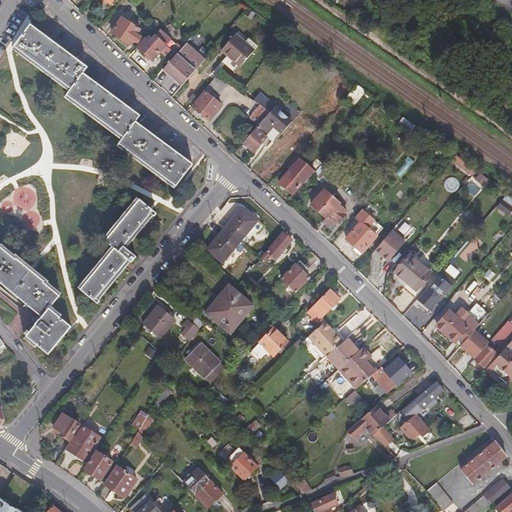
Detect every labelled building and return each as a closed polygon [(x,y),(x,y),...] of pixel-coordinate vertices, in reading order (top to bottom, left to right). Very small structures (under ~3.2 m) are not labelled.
[(138,31),(121,18),(111,33),(128,45),(133,40),(136,42),(140,38),(136,35),(138,31)] [(95,121),(119,139),(115,145),(172,188),(190,164),(133,120),(136,115),(80,72),(85,66),(29,24),(11,48),(67,90),(62,96),(95,121)] [(254,49),(235,33),(221,49),(240,66),(254,49)] [(137,46),(151,59),(165,44),(154,34),(152,36),(148,40),(145,37),(137,46)] [(185,43),(163,68),(182,85),(204,59),(185,43)] [(216,75),(204,89),(204,92),(191,105),(208,120),(222,104),(208,92),(214,85),(221,92),(228,83),(216,75)] [(356,84),(345,97),(353,104),(365,91),(356,84)] [(260,104),(250,117),(259,125),(270,111),(266,108),(260,104)] [(255,129),(243,142),(254,151),(266,137),(265,135),(273,125),(281,132),(291,120),(275,106),(270,111),(259,125),(255,129)] [(396,127),(407,135),(413,126),(402,118),(396,127)] [(300,132),(294,139),(302,146),(323,123),(318,119),(307,131),(305,129),(301,133),(300,132)] [(266,151),(256,161),(266,170),(275,159),(266,151)] [(314,171),(299,158),(278,182),(290,193),(301,181),(304,183),(308,179),(314,171)] [(323,161),(308,179),(312,183),(328,165),(323,161)] [(321,191),(311,203),(320,211),(330,198),(321,191)] [(110,246),(77,288),(96,304),(98,301),(97,299),(128,261),(130,261),(133,257),(124,249),(151,215),(153,216),(155,213),(136,198),(103,240),(110,246)] [(330,198),(320,211),(326,217),(323,220),(333,228),(345,213),(337,205),(337,204),(330,198)] [(243,209),(206,250),(221,264),(258,223),(243,209)] [(360,223),(359,222),(349,234),(345,239),(360,253),(375,236),(379,230),(374,225),(375,224),(375,220),(371,217),(366,217),(363,219),(360,223)] [(359,222),(354,218),(344,229),(349,234),(359,222)] [(389,231),(373,250),(386,261),(403,242),(389,231)] [(284,233),(267,252),(271,256),(276,260),(293,242),(284,233)] [(24,334),(45,352),(68,324),(47,307),(60,292),(1,242),(0,243),(0,281),(40,316),(28,329),(25,328),(23,332),(24,334)] [(265,261),(271,256),(267,252),(261,258),(265,261)] [(429,273),(408,255),(394,272),(414,290),(429,273)] [(298,260),(280,279),(294,293),(308,278),(302,273),(307,268),(298,260)] [(454,281),(441,269),(416,299),(428,310),(439,298),(436,296),(441,290),(444,292),(454,281)] [(252,306),(228,285),(207,309),(218,318),(215,322),(228,333),(252,306)] [(329,290),(307,313),(317,322),(319,319),(339,300),(329,290)] [(173,319),(157,306),(142,323),(158,337),(173,319)] [(292,326),(311,345),(312,344),(325,356),(326,356),(343,340),(336,333),(334,334),(331,330),(329,332),(325,329),(327,327),(319,319),(317,322),(307,313),(306,312),(292,326)] [(467,328),(448,312),(436,326),(455,342),(467,328)] [(181,325),(192,334),(197,329),(186,319),(181,325)] [(258,344),(272,329),(267,324),(253,339),(258,344)] [(502,326),(495,333),(504,340),(510,333),(502,326)] [(272,329),(258,344),(261,347),(272,357),(286,342),(272,329)] [(473,360),(488,342),(473,330),(458,346),(473,360)] [(326,356),(338,368),(357,351),(346,338),(343,340),(326,356)] [(254,355),(261,347),(258,344),(253,339),(245,346),(254,355)] [(488,342),(473,360),(481,367),(498,346),(491,339),(488,342)] [(198,345),(183,360),(207,385),(223,369),(198,345)] [(511,350),(507,345),(487,367),(490,370),(497,375),(501,372),(509,378),(511,375),(511,350)] [(337,369),(355,389),(375,371),(366,361),(370,357),(361,347),(357,351),(338,368),(337,369)] [(384,372),(397,386),(411,373),(398,360),(384,372)] [(442,390),(434,382),(416,397),(405,406),(401,410),(408,419),(399,427),(410,441),(418,434),(421,437),(428,430),(414,414),(425,405),(428,409),(436,402),(433,398),(442,390)] [(411,392),(386,412),(391,418),(401,410),(405,406),(416,397),(411,392)] [(377,403),(349,428),(352,431),(381,407),(377,403)] [(381,407),(352,431),(356,436),(367,426),(374,433),(379,429),(391,418),(386,412),(381,407)] [(133,422),(140,426),(141,424),(149,412),(142,408),(133,422)] [(61,414),(53,427),(60,432),(58,435),(66,440),(77,425),(61,414)] [(253,421),(243,430),(247,435),(258,426),(253,421)] [(74,438),(73,439),(90,450),(97,438),(81,427),(74,438)] [(374,433),(371,436),(381,446),(390,438),(379,429),(374,433)] [(135,433),(127,445),(132,448),(139,438),(135,433)] [(64,449),(85,463),(93,452),(90,450),(73,439),(74,438),(72,437),(64,449)] [(495,442),(464,468),(477,483),(507,457),(495,442)] [(228,460),(231,464),(244,454),(239,449),(228,460)] [(259,465),(246,451),(244,454),(231,464),(231,465),(243,478),(259,465)] [(94,452),(83,470),(98,480),(109,463),(94,452)] [(162,463),(158,467),(166,476),(170,472),(162,463)] [(114,466),(102,485),(123,498),(134,480),(114,466)] [(352,474),(349,466),(347,466),(336,469),(339,477),(352,474)] [(222,492),(199,467),(182,482),(205,508),(222,492)] [(166,476),(177,487),(181,484),(170,472),(166,476)] [(284,483),(276,476),(270,483),(277,489),(284,483)] [(298,478),(288,482),(289,484),(298,495),(309,491),(298,478)] [(484,496),(464,511),(484,511),(492,506),(491,504),(511,488),(504,481),(485,497),(484,496)] [(428,491),(437,503),(443,511),(453,511),(456,510),(436,485),(428,491)] [(314,503),(317,511),(327,511),(326,511),(340,505),(335,494),(314,503)] [(127,510),(128,511),(156,511),(144,497),(127,510)] [(511,511),(511,497),(496,510),(498,511),(511,511)] [(18,511),(0,500),(0,511),(18,511)] [(431,508),(433,511),(443,511),(437,503),(431,508)]
